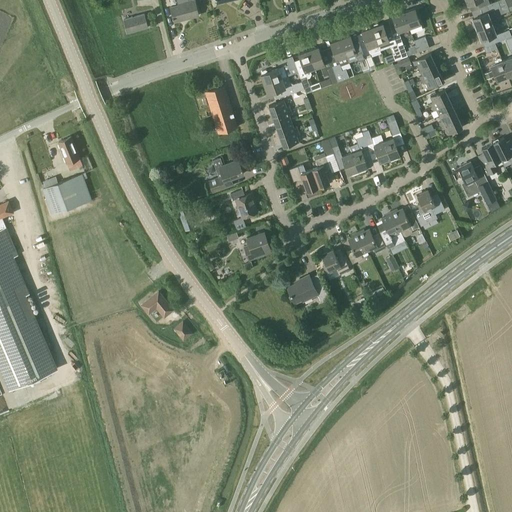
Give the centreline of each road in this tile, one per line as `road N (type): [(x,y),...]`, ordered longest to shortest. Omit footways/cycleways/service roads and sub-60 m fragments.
road 1 (unclassified): [(299,423),(155,233),(49,0)]
road 2 (residential): [(378,74),(389,100),(410,118),(426,165),(361,207),(296,230),(279,217),(267,188),(270,156),(236,45)]
road 3 (primary): [(299,423),(403,317),(511,238)]
road 4 (unclassified): [(0,141),(153,72),(236,45)]
road 5 (residential): [(511,114),(479,118),(436,0)]
road 6 (unclassified): [(236,45),(362,0)]
